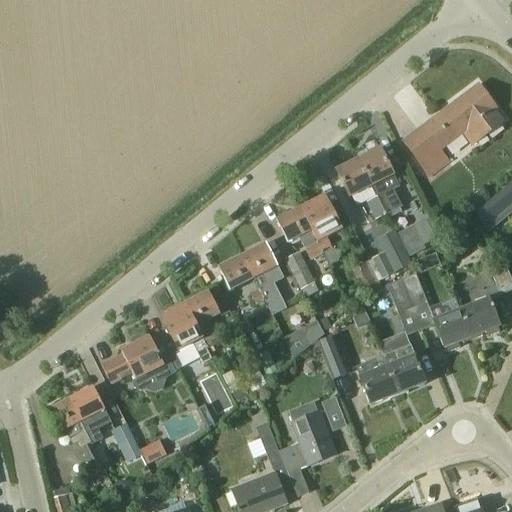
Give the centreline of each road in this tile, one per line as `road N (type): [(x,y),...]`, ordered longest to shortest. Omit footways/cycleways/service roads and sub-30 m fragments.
road 1 (residential): [(2,387),(482,9)]
road 2 (residential): [(351,511),(431,447),(460,435),(485,435),(511,466)]
road 3 (residential): [(32,511),(2,387)]
